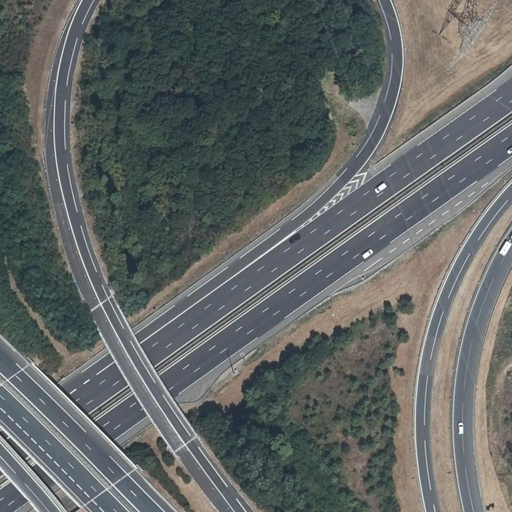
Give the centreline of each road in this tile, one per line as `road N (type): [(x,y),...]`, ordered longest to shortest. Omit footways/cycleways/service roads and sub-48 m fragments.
road 1 (motorway): [(0,503),(511,136)]
road 2 (motorway): [(240,511),(123,343),(72,216),(60,107),(65,61),(88,0)]
road 3 (motorway): [(384,0),(396,72),(368,149),(318,204),(105,383)]
road 4 (motorway): [(511,94),(105,383)]
road 5 (motorway): [(431,511),(420,446),(427,350),(458,266),(511,189)]
road 6 (motorway): [(468,511),(457,444),(462,365),(478,301),(511,233)]
road 7 (motorway): [(154,511),(0,356)]
road 8 (motorway): [(0,400),(112,511)]
road 9 (motorway): [(105,383),(0,458)]
